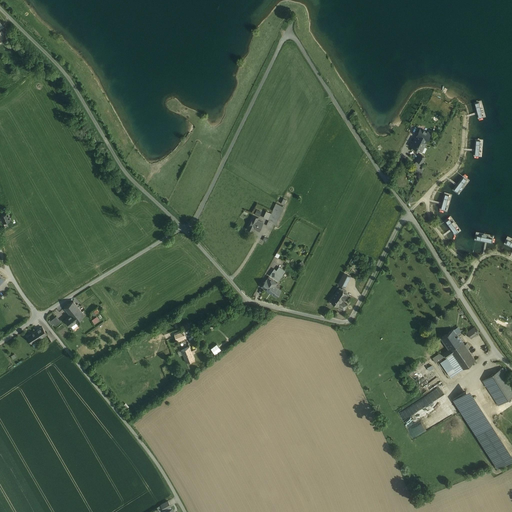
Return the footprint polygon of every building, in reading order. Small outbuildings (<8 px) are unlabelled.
[(481,101),(474,103),(478,120),(486,118),(481,101)] [(419,136),(417,138),(424,142),(425,140),(427,141),(430,134),(426,133),(427,131),(423,129),(423,130),(420,128),(416,135),(419,136)] [(422,151),(426,143),(424,142),(417,138),(415,137),(413,141),(411,146),(422,151)] [(482,158),(483,141),(475,140),(474,157),(482,158)] [(417,160),(421,163),(425,157),(421,154),(417,160)] [(424,171),(419,167),(418,167),(415,171),(422,175),(424,171)] [(470,181),(463,176),(452,191),(459,196),(470,181)] [(447,213),(452,195),(444,193),(439,211),(447,213)] [(280,217),(284,207),(276,203),(271,213),(266,211),(263,217),(277,223),(280,217)] [(251,232),(253,229),(260,231),(264,222),(258,220),(261,212),(256,210),(247,230),(251,232)] [(2,215),(1,216),(3,222),(9,220),(11,219),(11,218),(8,213),(2,215)] [(451,217),(444,221),(455,236),(461,232),(451,217)] [(494,237),(476,233),(474,241),(486,243),(492,245),(494,237)] [(277,270),(275,269),(261,286),(276,298),(282,291),(275,286),(283,275),(285,272),(279,267),(277,270)] [(343,273),(338,283),(345,287),(350,276),(348,276),(343,273)] [(348,305),(342,301),(347,293),(339,288),(331,301),(345,310),(348,305)] [(70,315),(76,322),(78,320),(85,315),(81,311),(73,301),(65,308),(70,315)] [(76,322),(70,315),(65,319),(70,326),(71,325),(76,322)] [(56,316),(51,320),(55,325),(60,321),(56,316)] [(42,327),(27,336),(32,343),(37,340),(47,334),(42,327)] [(475,327),(467,332),(471,338),(479,332),(475,327)] [(475,360),(454,329),(441,338),(449,349),(452,353),(462,369),(475,360)] [(183,331),(174,335),(176,341),(186,337),(183,331)] [(217,343),(211,348),(215,354),(221,349),(217,343)] [(192,354),(190,346),(181,349),(181,350),(183,355),(186,362),(191,360),(194,359),(192,354)] [(445,355),(443,353),(441,355),(440,353),(432,358),(435,362),(445,355)] [(462,369),(452,353),(446,357),(441,361),(452,376),(463,369),(462,369)] [(511,382),(502,368),(483,380),(499,405),(511,396),(511,382)] [(415,413),(418,418),(449,400),(441,387),(399,413),(403,420),(415,413)] [(470,388),(453,399),(485,448),(497,467),(508,460),(511,457),(511,454),(492,423),(470,388)] [(168,502),(157,508),(159,511),(163,511),(172,508),(168,502)]
